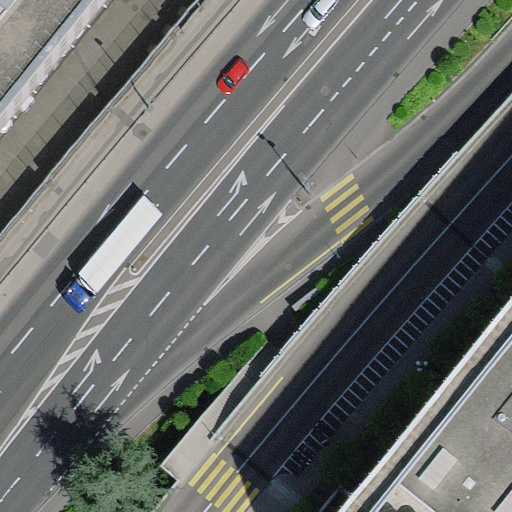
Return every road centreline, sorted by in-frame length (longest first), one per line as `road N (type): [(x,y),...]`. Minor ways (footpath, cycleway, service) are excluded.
road 1 (primary): [(0,453),(173,286),(416,0)]
road 2 (primary): [(312,0),(104,245),(0,447)]
